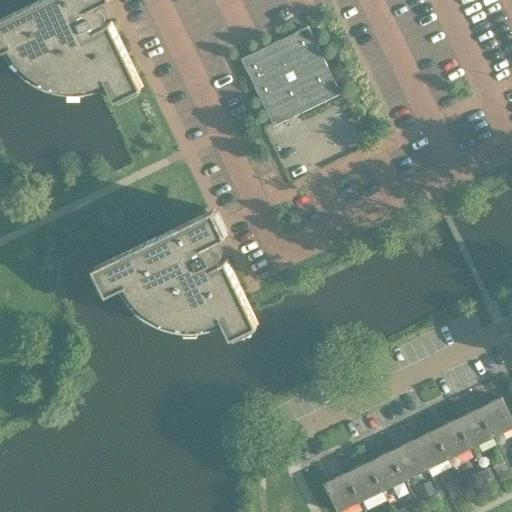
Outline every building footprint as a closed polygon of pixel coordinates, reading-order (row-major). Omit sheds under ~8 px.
[(99,8),(98,9),(96,5),(106,0),(39,0),(0,19),(0,51),(6,49),(8,53),(11,57),(13,60),(16,64),(19,67),(23,70),(26,74),(30,76),(33,79),(37,81),(42,84),(46,86),(51,88),(55,89),(60,90),(65,91),(70,92),(75,92),(79,92),(84,92),(89,91),(94,90),(99,89),(102,88),(106,86),(110,85),(117,99),(119,98),(120,100),(141,90),(140,87),(142,86),(111,22),(106,25),(104,21),(105,20),(106,19),(107,18),(107,17),(108,15),(108,14),(107,13),(107,11),(106,10),(105,9),(103,9),(102,8),(101,8),(99,8)] [(308,27),(241,59),(274,126),(294,116),(293,114),(299,111),(300,113),(340,94),(308,27)] [(221,263),(219,259),(220,258),(222,257),(222,256),(223,254),(223,253),(223,252),(223,250),(222,249),(221,248),(220,247),(219,246),(217,246),(216,246),(215,246),(213,246),(211,243),(226,235),(225,233),(228,232),(218,211),(215,212),(214,210),(95,267),(96,270),(94,271),(104,292),(106,291),(107,293),(122,286),(124,290),(126,294),(129,298),(132,302),(135,305),(138,308),(142,312),(146,314),(149,317),(153,319),(158,322),(162,324),(166,325),(172,327),(176,328),(181,329),(186,329),(191,330),(196,329),(201,329),(206,328),(211,327),(216,326),(221,324),(225,322),(232,336),(235,335),(232,331),(253,320),(255,325),(258,324),(227,260),(221,263)] [(479,408),(493,437),(511,428),(511,418),(502,397),(479,408)] [(471,448),(493,437),(479,408),(457,419),(471,448)] [(457,419),(435,430),(449,459),(471,448),(457,419)] [(427,470),(449,459),(435,430),(413,440),(427,470)] [(413,440),(391,451),(405,480),(427,470),(413,440)] [(383,491),(405,480),(391,451),(369,462),(383,491)] [(504,461),(494,466),(498,474),(509,469),(504,461)] [(369,462),(347,472),(361,502),(383,491),(369,462)] [(489,468),(481,471),(485,480),(493,476),(489,468)] [(481,471),(472,476),(476,485),(485,480),(481,471)] [(337,511),(339,511),(361,502),(347,472),(324,484),(337,511)] [(457,478),(445,484),(451,496),(464,490),(457,478)] [(439,493),(428,498),(433,506),(443,501),(439,493)] [(416,502),(395,511),(419,511),(420,511),(416,502)]
